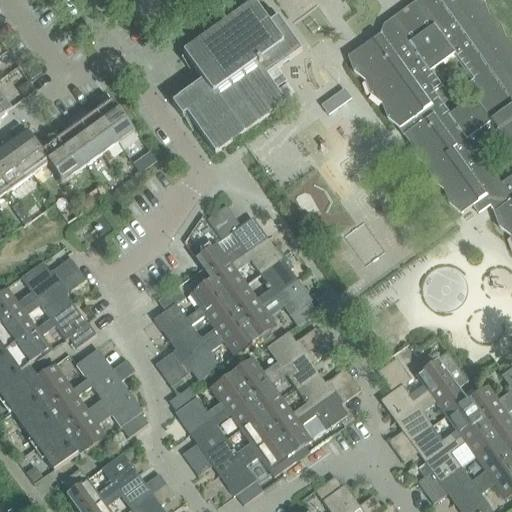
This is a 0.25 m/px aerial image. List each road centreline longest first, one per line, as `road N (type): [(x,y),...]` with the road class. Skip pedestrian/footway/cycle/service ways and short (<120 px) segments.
road 1 (residential): [(366,466),(376,438),(370,378),(342,339),(333,297),(247,175),(214,193),(195,170)]
road 2 (residential): [(195,170),(158,244),(114,278),(116,311),(162,399),(154,448),(197,511)]
road 3 (residential): [(195,170),(113,50)]
road 4 (residential): [(259,511),(321,469),(366,466)]
